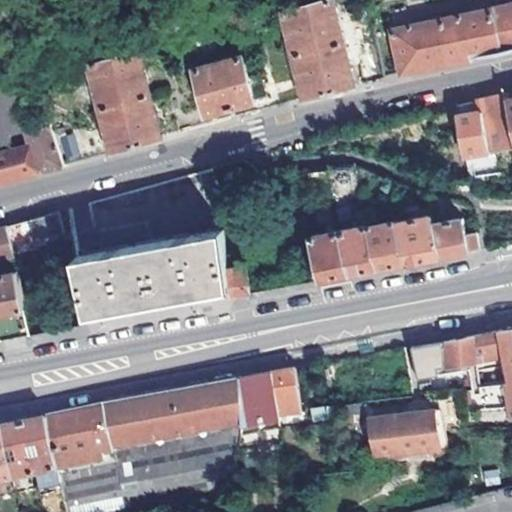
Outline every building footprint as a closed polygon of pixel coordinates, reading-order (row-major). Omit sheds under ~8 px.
[(326,0),(283,11),(305,98),(308,97),(327,92),(353,85),(332,0),(326,0)] [(511,2),(392,29),(402,72),(403,72),(496,52),(511,48),(511,2)] [(192,54),(198,52),(228,44),(233,42),(231,36),(191,48),(192,54)] [(228,44),(198,52),(202,66),(232,57),(228,44)] [(89,64),(112,151),(114,151),(138,144),(160,138),(135,51),(89,64)] [(193,68),(205,113),(253,99),(241,55),(232,57),(202,66),(193,68)] [(25,128),(6,76),(0,77),(0,141),(8,139),(7,137),(12,132),(25,128)] [(466,154),(500,149),(511,146),(511,130),(506,102),(504,95),(494,97),(486,99),(468,102),(457,105),(466,154)] [(8,153),(0,155),(0,182),(21,177),(65,165),(65,164),(51,124),(27,133),(33,154),(17,158),(16,155),(10,157),(8,153)] [(478,167),(469,168),(471,179),(473,180),(480,179),(478,167)] [(69,210),(90,315),(192,295),(232,287),(230,265),(225,226),(221,189),(211,169),(194,174),(69,210)] [(0,228),(0,257),(15,253),(14,250),(17,249),(37,244),(36,239),(65,232),(60,212),(18,223),(0,228)] [(434,212),(399,218),(407,261),(427,257),(441,255),(436,223),(434,212)] [(407,261),(399,218),(398,217),(371,222),(380,266),(392,264),(407,261)] [(464,217),(436,223),(441,255),(458,251),(481,247),(478,231),(467,233),(464,217)] [(371,222),(342,228),(351,272),(366,269),(380,266),(371,222)] [(342,228),(313,233),(322,277),(333,275),(351,272),(342,228)] [(230,265),(232,287),(233,294),(238,293),(251,291),(246,262),(230,265)] [(0,310),(26,306),(18,265),(0,269),(0,310)] [(448,339),(410,346),(414,362),(418,379),(448,374),(447,370),(504,360),(511,400),(511,329),(504,331),(448,341),(448,339)] [(274,371),(281,412),(305,408),(298,367),(286,369),(284,370),(274,371)] [(241,377),(242,383),(245,422),(282,416),(281,412),(274,371),(251,376),(241,377)] [(191,392),(242,383),(241,377),(151,394),(109,402),(109,406),(191,392)] [(69,511),(186,511),(251,500),(249,478),(245,422),(242,383),(191,392),(109,406),(109,402),(49,413),(60,465),(69,511)] [(402,459),(439,455),(434,409),(397,413),(402,459)] [(38,469),(60,465),(49,413),(45,414),(27,418),(38,469)] [(4,422),(15,474),(38,469),(27,418),(22,418),(4,422)] [(0,477),(15,474),(4,422),(0,422),(0,477)]
